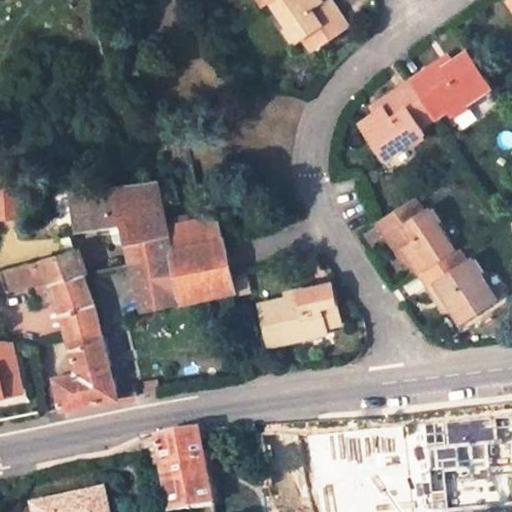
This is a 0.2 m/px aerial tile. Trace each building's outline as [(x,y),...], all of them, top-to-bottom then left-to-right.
[(349,26),(331,0),(272,0),(300,42),(305,40),(313,50),(349,26)] [(439,62),(410,82),(435,118),(447,110),(451,114),(454,112),(466,104),(492,87),(469,52),(453,61),(443,68),(439,62)] [(449,55),(439,62),(443,68),(453,61),(449,55)] [(435,118),(410,82),(378,103),(382,109),(376,114),(361,124),(384,159),(408,143),(422,134),(425,132),(421,127),(435,118)] [(378,103),(371,107),(376,114),(382,109),(378,103)] [(457,117),(469,109),(466,104),(454,112),(457,117)] [(412,148),(425,139),(422,134),(408,143),(412,148)] [(0,218),(20,217),(18,182),(0,183),(0,218)] [(166,225),(157,184),(76,196),(81,228),(112,223),(116,244),(126,243),(132,264),(173,255),(166,225)] [(414,199),(392,213),(379,222),(400,253),(404,249),(410,258),(421,274),(455,251),(438,224),(429,211),(428,209),(423,212),(414,199)] [(443,221),(434,208),(429,211),(438,224),(443,221)] [(173,255),(183,303),(236,292),(217,214),(166,225),(173,255)] [(410,258),(404,249),(400,253),(405,261),(410,258)] [(84,275),(75,251),(44,261),(51,278),(53,284),(84,275)] [(462,323),(497,300),(479,275),(471,262),(470,259),(464,263),(455,251),(421,274),(441,304),(447,300),(452,308),(462,323)] [(132,264),(145,311),(183,303),(173,255),(132,264)] [(485,271),(477,258),(471,262),(479,275),(485,271)] [(22,286),(51,278),(44,261),(17,268),(22,286)] [(0,291),(22,286),(17,268),(0,272),(0,291)] [(53,284),(62,309),(69,332),(83,328),(84,333),(101,328),(95,303),(84,275),(53,284)] [(342,323),(332,283),(295,291),(296,297),(285,300),(259,306),(269,346),(328,332),(327,326),(342,323)] [(296,297),(295,291),(283,294),(285,300),(296,297)] [(447,300),(441,304),(446,312),(452,308),(447,300)] [(70,337),(77,374),(54,379),(62,411),(121,400),(101,328),(84,333),(70,337)] [(83,328),(69,332),(70,337),(84,333),(83,328)] [(12,336),(0,338),(0,398),(25,394),(12,336)] [(161,392),(158,379),(143,382),(146,395),(161,392)] [(285,494),(285,498),(318,494),(315,482),(327,480),(323,461),(312,458),(305,422),(272,426),(285,494)] [(171,511),(173,511),(213,505),(200,433),(143,441),(150,477),(164,474),(171,511)] [(323,461),(327,480),(348,477),(346,462),(336,464),(323,461)] [(108,511),(103,490),(33,506),(34,511),(108,511)] [(320,511),(318,494),(285,498),(285,494),(266,497),(268,511),(320,511)]
